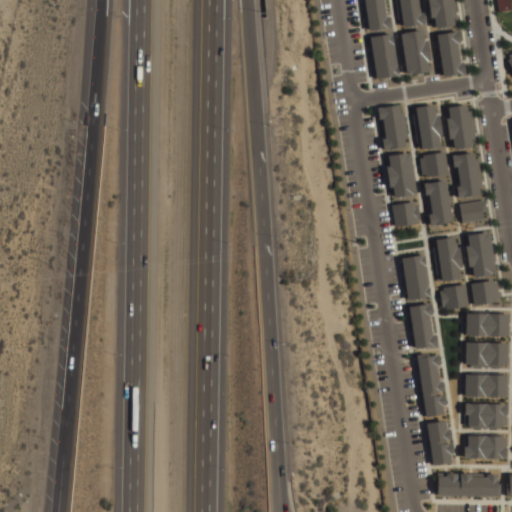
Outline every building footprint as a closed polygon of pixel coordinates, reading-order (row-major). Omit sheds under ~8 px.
[(362,0),(383,0),(385,15),(390,14),(392,26),(367,29),(362,0)] [(397,0),(416,0),(419,13),(423,12),(425,23),(401,27),(397,0)] [(452,0),(456,22),(435,25),(434,16),(430,17),(426,0),(452,0)] [(494,0),(508,0),(510,9),(497,11),(495,4),(494,0)] [(400,32),(421,29),(422,38),(426,37),(429,59),(426,60),(428,70),(407,73),(400,32)] [(435,33),(459,29),(461,42),(457,43),(459,61),(464,60),(466,71),(441,75),(435,33)] [(370,37),(391,33),(398,74),(377,78),(370,37)] [(376,107),(400,103),(407,145),(382,149),(380,137),(384,137),(381,119),(378,120),(376,107)] [(412,106),(432,103),(433,112),(437,111),(440,133),(437,134),(439,144),(418,147),(412,106)] [(448,108),(469,104),(476,145),(455,149),(454,140),(450,140),(446,120),(450,120),(448,108)] [(419,155),(444,151),(447,173),(422,176),(419,155)] [(450,155),(474,151),(481,192),(457,197),(455,186),(459,185),(456,167),(453,168),(450,155)] [(388,155),(408,152),(415,192),(395,195),(394,186),(389,187),(386,168),(390,167),(388,155)] [(424,183),(443,180),(450,220),(431,224),(424,183)] [(458,202),(482,198),(486,220),(461,223),(458,202)] [(392,204),(416,201),(420,222),(395,226),(392,204)] [(467,234),(487,231),(494,271),(474,275),(473,266),(468,266),(465,247),(469,247),(467,234)] [(434,238),(453,235),(460,275),(441,279),(434,238)] [(401,258),(421,255),(428,295),(408,299),(401,258)] [(470,282),(495,279),(498,300),(473,304),(470,282)] [(439,287),(464,284),(467,305),(442,309),(439,287)] [(408,306),(428,303),(435,344),(415,347),(408,306)] [(465,312),(506,313),(506,334),(465,333),(465,312)] [(465,340),(506,341),(505,363),(464,362),(465,340)] [(416,354),(436,351),(445,412),(426,415),(416,354)] [(464,372),(505,373),(505,394),(464,393),(464,372)] [(464,403),(505,404),(505,425),(466,424),(466,414),(464,414),(464,403)] [(426,422),(446,419),(453,459),(433,462),(426,422)] [(467,434),(505,435),(505,457),(464,456),(464,445),(466,445),(467,434)] [(437,473),(499,473),(499,494),(436,493),(437,473)]
